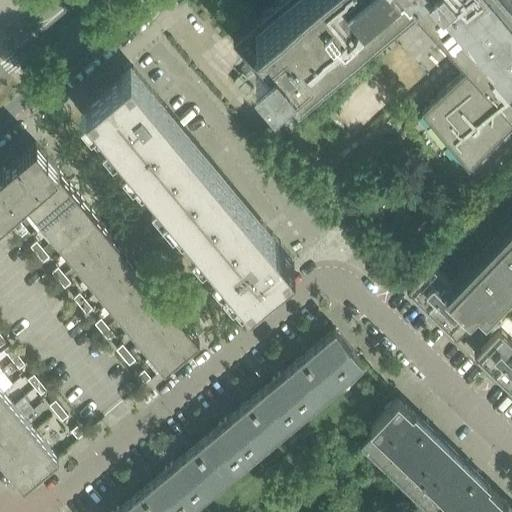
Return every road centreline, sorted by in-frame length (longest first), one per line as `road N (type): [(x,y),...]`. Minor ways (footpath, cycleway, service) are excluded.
road 1 (residential): [(511,441),(357,291),(321,280),(30,511)]
road 2 (tertiary): [(0,112),(134,0)]
